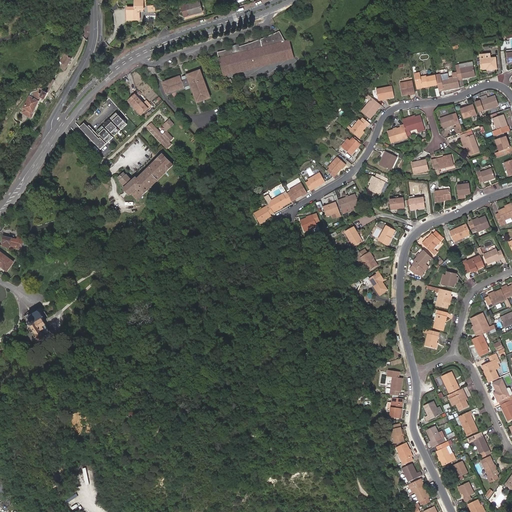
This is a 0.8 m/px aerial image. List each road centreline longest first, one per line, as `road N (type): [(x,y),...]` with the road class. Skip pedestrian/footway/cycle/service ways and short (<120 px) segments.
road 1 (residential): [(265,225),(355,170),(392,110),(491,84),(511,95)]
road 2 (residential): [(511,189),(409,239),(399,310),(415,371)]
road 3 (tertiary): [(229,18),(117,63),(75,100),(56,133)]
road 4 (tertiary): [(56,133),(131,61),(231,24)]
road 5 (residential): [(415,371),(413,427),(451,511)]
road 6 (tertiary): [(93,0),(93,39),(51,121),(56,133)]
